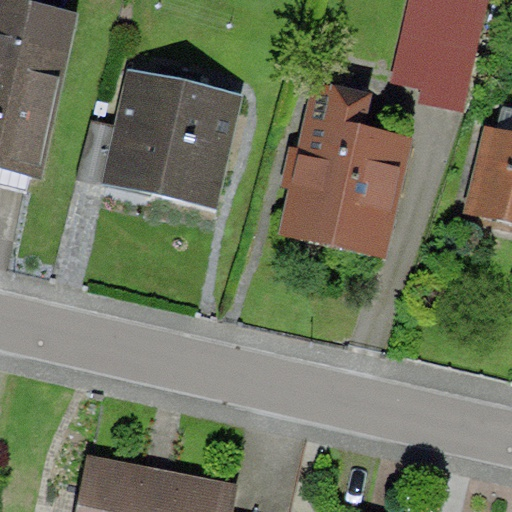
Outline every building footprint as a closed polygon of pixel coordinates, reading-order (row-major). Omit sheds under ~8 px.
[(93,16),(14,0),(3,0),(0,17),(0,176),(58,188),(93,16)] [(505,0),(425,0),(408,80),(444,87),(441,104),(481,112),(505,0)] [(258,96),(149,73),(126,180),(234,203),(258,96)] [(511,107),(505,106),(479,218),(511,225),(511,107)] [(433,140),(332,116),(306,229),(407,252),(433,140)] [(95,458),(80,511),(216,511),(222,492),(95,458)]
